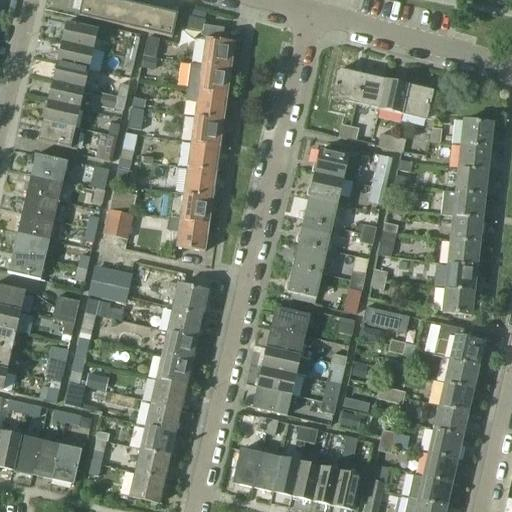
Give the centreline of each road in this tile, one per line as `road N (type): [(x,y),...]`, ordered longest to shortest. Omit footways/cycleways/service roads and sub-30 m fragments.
road 1 (residential): [(308,11),(197,511)]
road 2 (residential): [(511,70),(308,11)]
